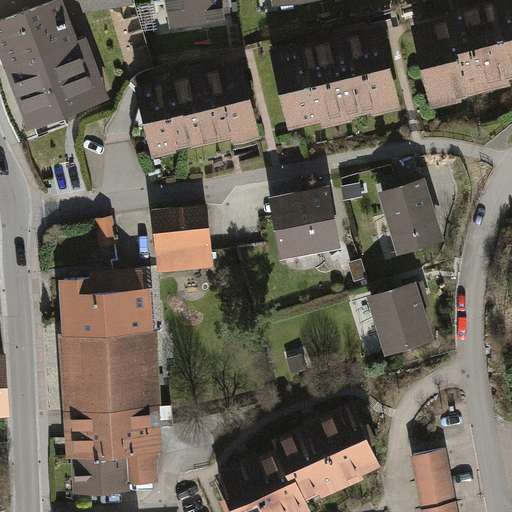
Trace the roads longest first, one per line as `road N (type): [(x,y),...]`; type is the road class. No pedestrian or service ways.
road 1 (residential): [(4,214),(222,185),(418,147),(461,148),(511,170)]
road 2 (residential): [(511,174),(481,245),(471,303),(470,370),(497,511)]
road 3 (tertiary): [(13,251),(26,511)]
